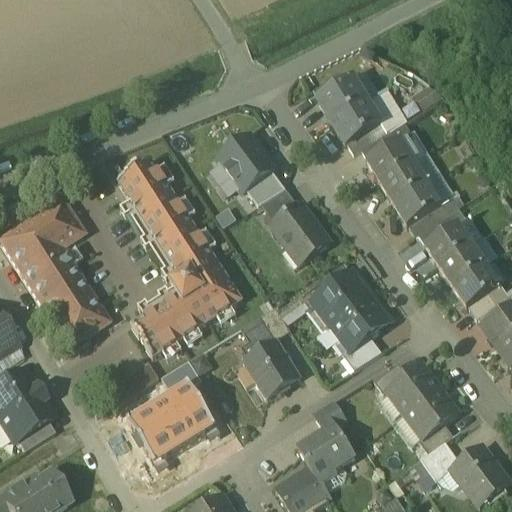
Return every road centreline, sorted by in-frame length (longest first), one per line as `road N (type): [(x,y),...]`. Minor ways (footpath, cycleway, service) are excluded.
road 1 (residential): [(148,511),(436,336)]
road 2 (residential): [(436,336),(255,87)]
road 3 (residential): [(0,189),(255,87)]
road 4 (residential): [(0,297),(135,511)]
road 5 (residential): [(255,87),(409,12)]
road 6 (unknown): [(69,164),(144,300)]
road 7 (residential): [(511,430),(436,336)]
